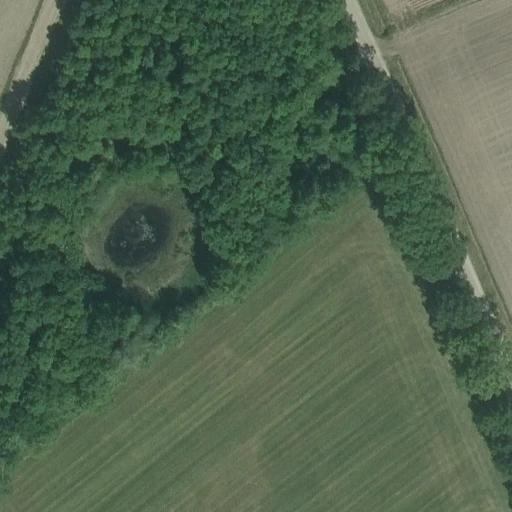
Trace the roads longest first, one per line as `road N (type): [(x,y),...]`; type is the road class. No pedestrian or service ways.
road 1 (unclassified): [(511,373),(347,0)]
road 2 (track): [(0,124),(49,0)]
